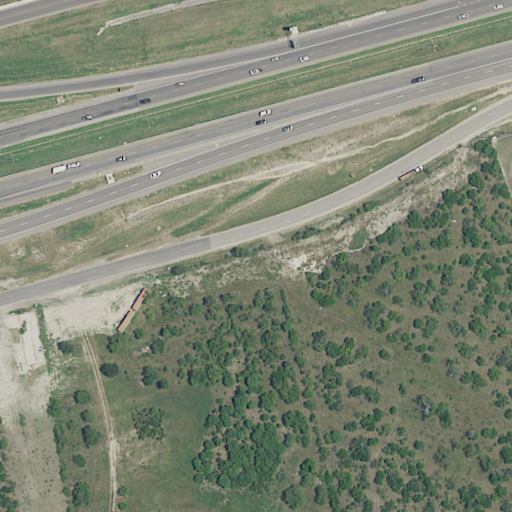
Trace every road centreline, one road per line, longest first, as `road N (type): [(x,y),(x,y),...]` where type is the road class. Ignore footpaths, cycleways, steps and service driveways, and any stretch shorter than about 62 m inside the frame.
road 1 (secondary): [(0,301),(288,221),(358,192),(511,105)]
road 2 (motorway): [(0,232),(106,199),(391,83)]
road 3 (motorway): [(0,188),(391,83)]
road 4 (motorway): [(323,51),(0,137)]
road 5 (motorway): [(323,51),(0,86)]
road 6 (motorway): [(511,1),(323,51)]
road 7 (motorway): [(391,83),(511,50)]
